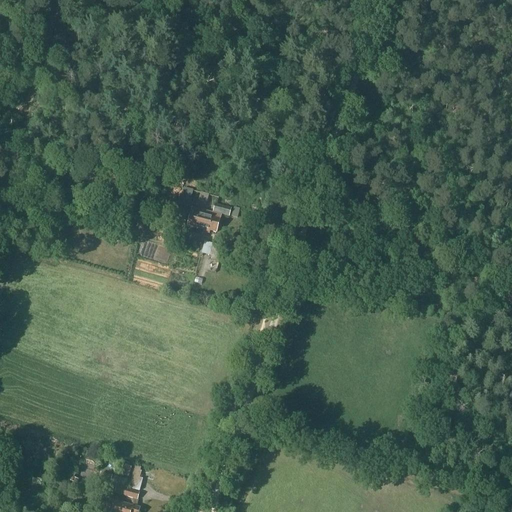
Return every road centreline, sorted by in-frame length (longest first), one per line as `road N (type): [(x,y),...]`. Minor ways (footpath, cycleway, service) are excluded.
road 1 (track): [(212,511),(380,0)]
road 2 (track): [(234,416),(511,509)]
road 3 (track): [(72,0),(0,246)]
